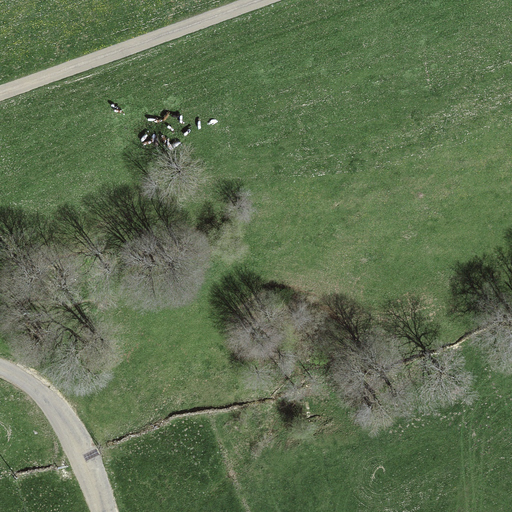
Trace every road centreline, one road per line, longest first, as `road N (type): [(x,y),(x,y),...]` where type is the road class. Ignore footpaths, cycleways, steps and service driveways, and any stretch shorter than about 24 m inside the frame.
road 1 (track): [(0,96),(272,0)]
road 2 (unclassified): [(101,511),(56,411),(0,368)]
